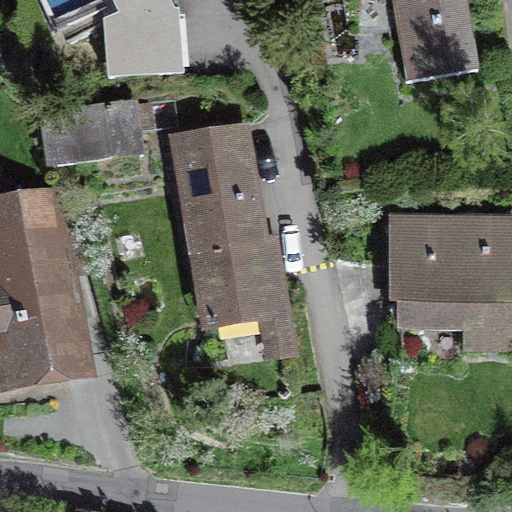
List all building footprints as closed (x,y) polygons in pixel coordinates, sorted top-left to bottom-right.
[(175,11),(169,0),(119,0),(114,3),(120,16),(111,20),(116,80),(183,75),(178,11),(175,11)] [(407,0),(411,26),(398,28),(407,79),(406,79),(407,83),(477,72),(465,0),(407,0)] [(365,97),(311,107),(326,195),(381,185),(365,97)] [(132,105),(50,116),(57,166),(139,155),(132,105)] [(209,327),(273,317),(247,162),(246,162),(241,131),(180,141),(180,144),(196,141),(201,170),(183,173),(209,327)] [(0,382),(75,370),(45,194),(9,201),(5,178),(0,178),(0,382)] [(511,225),(392,226),(393,366),(466,366),(466,349),(511,348),(511,225)]
